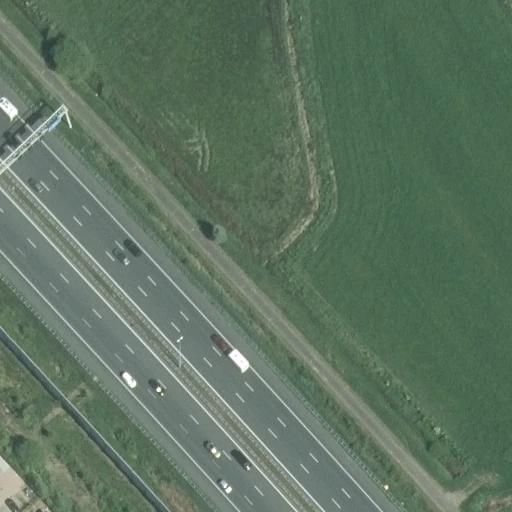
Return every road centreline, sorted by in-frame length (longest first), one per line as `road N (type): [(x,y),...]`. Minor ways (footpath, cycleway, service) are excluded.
road 1 (unclassified): [(458,511),(0,33)]
road 2 (motorway): [(358,511),(0,127)]
road 3 (motorway): [(0,215),(272,511)]
